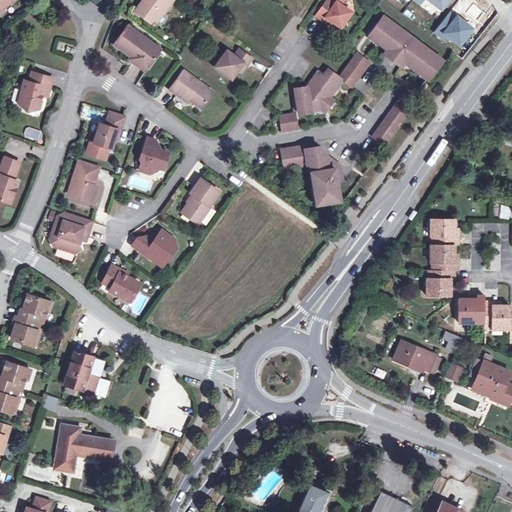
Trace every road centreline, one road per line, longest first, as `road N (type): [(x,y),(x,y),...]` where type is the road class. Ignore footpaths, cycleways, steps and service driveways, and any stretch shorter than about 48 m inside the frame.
road 1 (primary): [(511,42),(345,270)]
road 2 (residential): [(14,249),(121,328),(213,369)]
road 3 (primary): [(298,405),(358,415),(511,477)]
road 4 (primary): [(511,460),(383,411),(316,371)]
road 5 (residential): [(14,249),(81,68)]
road 6 (residential): [(212,152),(81,68)]
road 7 (primary): [(189,511),(240,436),(271,410)]
